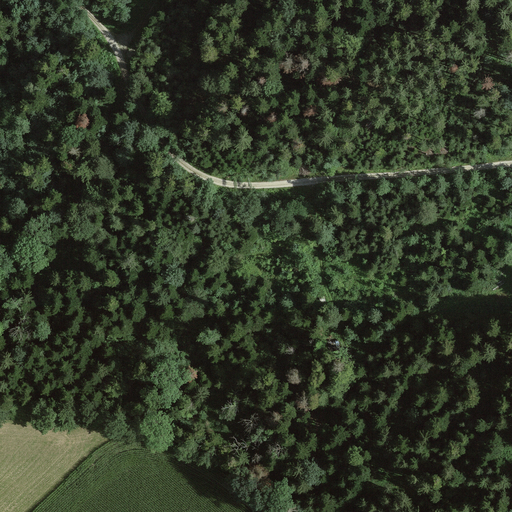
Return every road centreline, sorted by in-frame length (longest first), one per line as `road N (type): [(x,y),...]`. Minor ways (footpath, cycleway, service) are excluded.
road 1 (track): [(72,0),(113,42),(133,96),(173,154),(198,174),(258,186),(511,167)]
road 2 (track): [(283,511),(194,445),(139,418),(0,407)]
